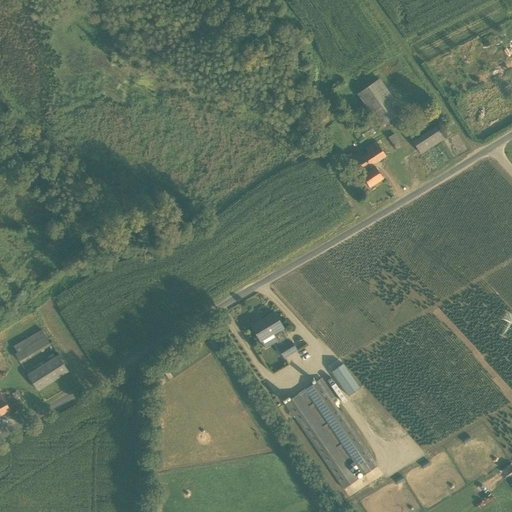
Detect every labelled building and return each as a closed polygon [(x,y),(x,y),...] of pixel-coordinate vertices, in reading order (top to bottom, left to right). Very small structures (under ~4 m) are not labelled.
[(380,126),(401,112),(378,78),(357,92),(380,126)] [(370,124),(354,134),(360,142),(375,132),(370,124)] [(420,154),(445,137),(437,125),(412,141),(420,154)] [(447,136),(451,133),(447,127),(443,130),(447,136)] [(388,137),(396,149),(402,145),(394,134),(388,137)] [(374,164),(386,156),(376,141),(366,148),(368,152),(360,157),(357,152),(350,158),(359,173),(367,168),(369,171),(362,175),(369,187),(383,178),(374,164)] [(290,341),(282,328),(283,328),(274,313),(252,326),(260,341),(273,333),(278,341),(276,342),(279,347),(279,348),(284,357),(296,350),(291,341),(290,341)] [(41,330),(24,340),(14,345),(22,359),(32,354),(49,344),(41,330)] [(27,374),(28,374),(38,390),(68,372),(57,355),(33,370),(31,367),(25,371),(27,374)] [(343,366),(331,374),(347,398),(359,390),(343,366)] [(318,380),(305,389),(285,403),(344,488),(357,479),(307,406),(302,399),(309,395),(313,401),(364,475),(377,466),(318,380)] [(0,415),(10,410),(2,396),(0,396),(0,415)]
